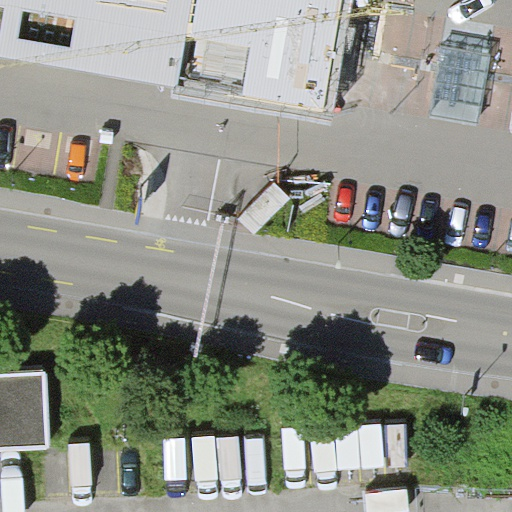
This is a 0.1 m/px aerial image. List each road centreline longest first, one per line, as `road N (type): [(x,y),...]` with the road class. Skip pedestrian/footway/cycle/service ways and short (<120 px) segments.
road 1 (primary): [(511,334),(0,247)]
road 2 (unknown): [(216,129),(242,0)]
